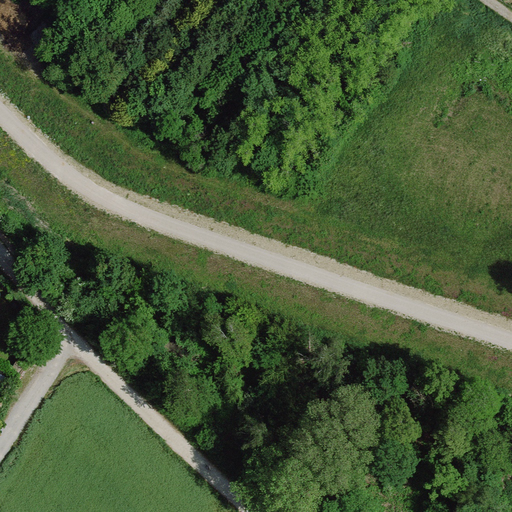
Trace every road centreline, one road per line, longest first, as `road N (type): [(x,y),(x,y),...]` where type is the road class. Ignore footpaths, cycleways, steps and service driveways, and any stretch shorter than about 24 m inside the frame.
road 1 (track): [(511,336),(129,207),(69,173),(0,107)]
road 2 (track): [(0,28),(122,143),(312,211)]
road 3 (track): [(255,511),(0,257)]
road 4 (track): [(0,450),(72,332)]
